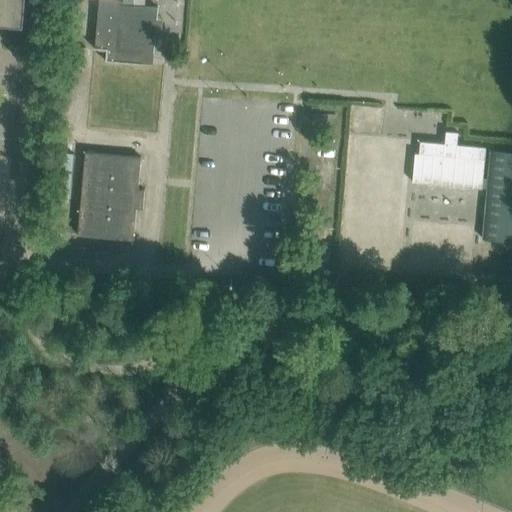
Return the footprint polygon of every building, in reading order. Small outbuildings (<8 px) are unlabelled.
[(0,0),(0,20),(24,22),(25,0),(0,0)] [(94,47),(94,48),(107,49),(106,58),(105,58),(105,60),(143,63),(143,62),(141,62),(142,52),(154,53),(156,29),(157,19),(158,7),(145,6),(133,5),(123,4),(123,0),(99,0),(95,47),(94,47)] [(84,65),(85,47),(69,46),(67,63),(84,65)] [(457,144),(458,132),(446,130),(445,143),(420,141),(419,153),(415,152),(412,181),(482,188),(486,146),(457,144)] [(511,150),(491,149),(482,238),(511,240),(511,150)] [(86,152),(78,234),(78,235),(134,240),(137,207),(143,208),(145,190),(138,189),(141,157),(86,152)]
